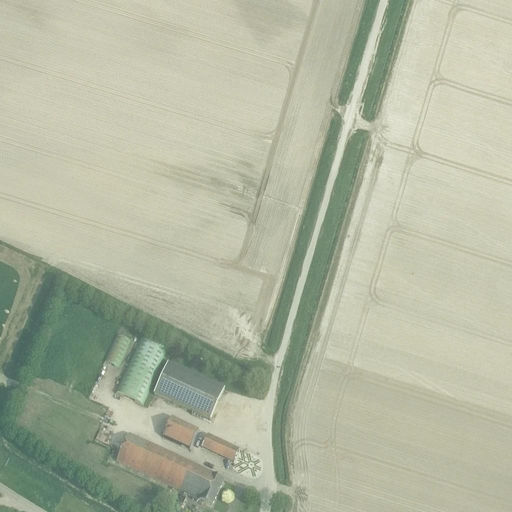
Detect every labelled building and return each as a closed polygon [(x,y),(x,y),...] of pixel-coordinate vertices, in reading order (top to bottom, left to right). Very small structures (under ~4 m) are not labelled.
[(116,335),(103,363),(118,370),(131,342),(116,335)] [(139,339),(115,394),(143,407),(168,351),(139,339)] [(155,396),(210,421),(224,390),(168,365),(155,396)] [(171,420),(162,438),(189,451),(198,432),(171,420)] [(211,476),(212,474),(129,435),(116,462),(184,494),(193,498),(192,500),(197,503),(198,501),(212,507),(224,482),(211,476)] [(207,436),(202,448),(233,463),(239,451),(207,436)]
